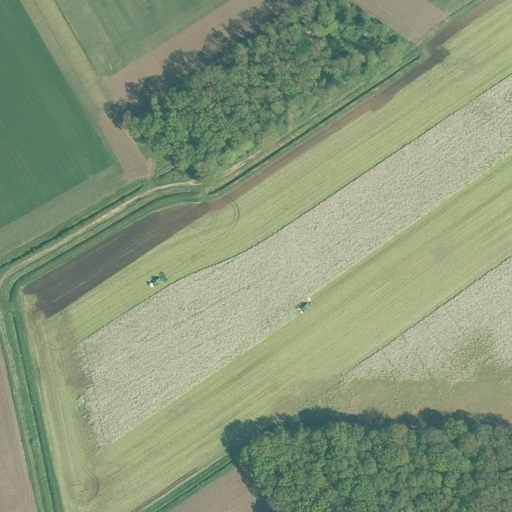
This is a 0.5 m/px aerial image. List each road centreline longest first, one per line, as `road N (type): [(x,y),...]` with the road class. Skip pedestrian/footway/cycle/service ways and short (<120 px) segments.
road 1 (track): [(0,287),(4,277),(152,189),(219,177),(480,0)]
road 2 (track): [(43,511),(0,296)]
